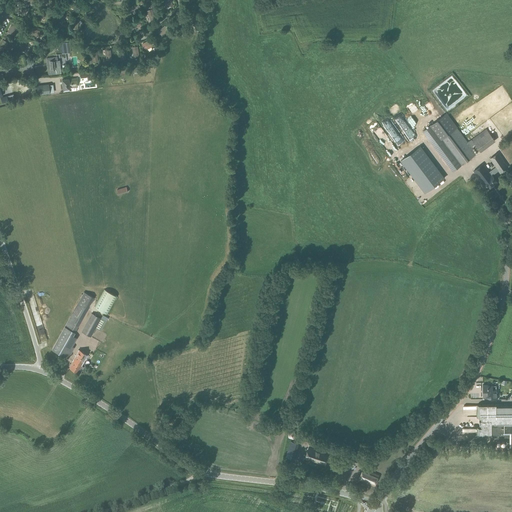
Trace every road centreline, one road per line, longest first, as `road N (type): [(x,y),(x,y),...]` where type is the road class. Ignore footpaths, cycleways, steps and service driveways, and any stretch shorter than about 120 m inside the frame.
road 1 (unclassified): [(40,370),(206,474),(339,491),(374,507)]
road 2 (secondary): [(374,507),(474,381),(501,307),(511,227)]
road 3 (unclassified): [(40,370),(0,237)]
